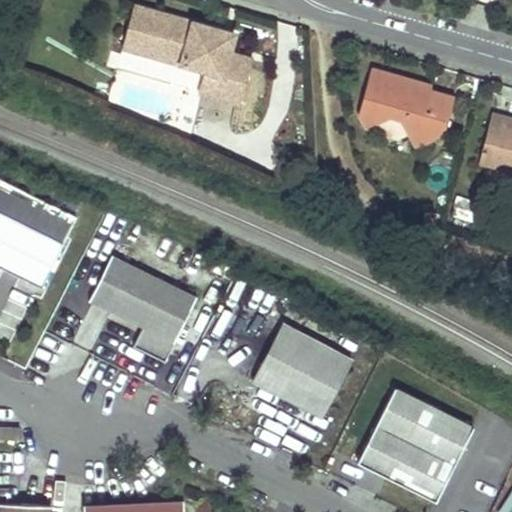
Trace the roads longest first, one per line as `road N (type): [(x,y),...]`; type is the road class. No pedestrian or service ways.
road 1 (residential): [(0,387),(67,415),(187,435),(340,511)]
road 2 (residential): [(310,0),(511,62)]
